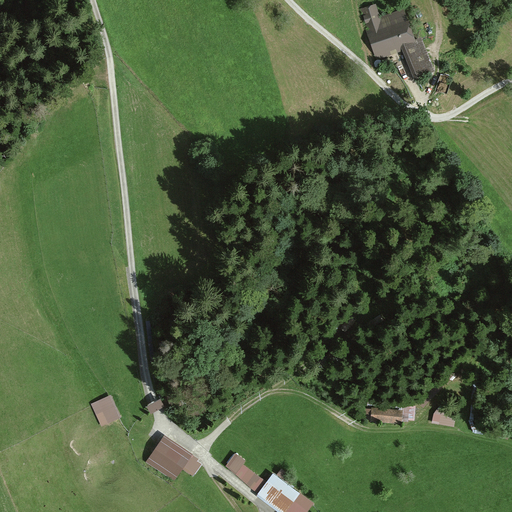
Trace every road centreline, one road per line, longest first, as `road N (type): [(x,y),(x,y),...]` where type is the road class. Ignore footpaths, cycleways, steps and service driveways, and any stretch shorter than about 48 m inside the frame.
road 1 (track): [(95,0),(108,46),(151,390),(170,426),(269,511)]
road 2 (track): [(511,83),(451,117),(427,117),(286,0)]
road 3 (track): [(416,431),(354,424),(283,391),(240,411),(199,452)]
